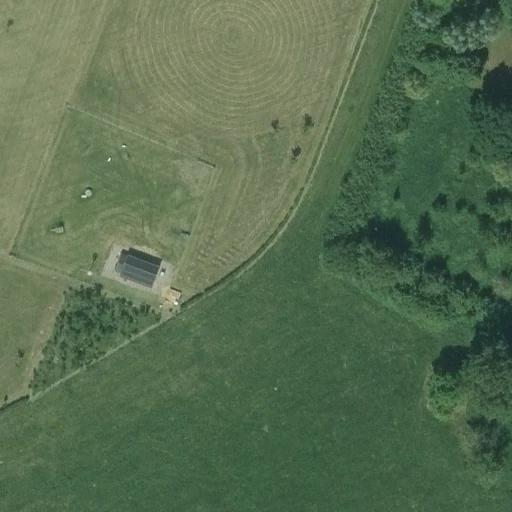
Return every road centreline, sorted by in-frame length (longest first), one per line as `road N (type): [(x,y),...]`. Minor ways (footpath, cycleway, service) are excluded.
road 1 (motorway): [(511,253),(213,448),(95,511)]
road 2 (motorway): [(211,511),(511,322)]
